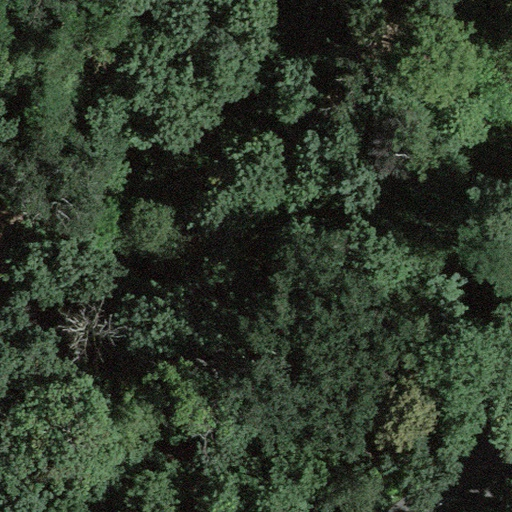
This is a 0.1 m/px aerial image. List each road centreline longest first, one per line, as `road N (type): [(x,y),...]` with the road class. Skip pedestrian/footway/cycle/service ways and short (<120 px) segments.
road 1 (track): [(0,229),(196,241),(230,224),(424,0)]
road 2 (track): [(235,511),(0,257)]
road 3 (tertiary): [(511,432),(414,511)]
